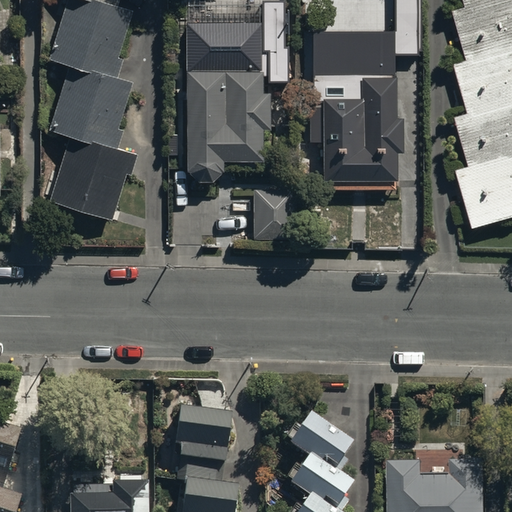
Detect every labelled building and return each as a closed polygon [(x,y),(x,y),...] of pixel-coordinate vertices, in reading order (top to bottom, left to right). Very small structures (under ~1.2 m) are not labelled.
[(66,60),(47,125),(67,130),(47,197),(110,216),(124,169),(130,171),(137,148),(118,142),(123,125),(118,124),(132,75),(117,71),(121,54),(117,53),(131,5),(118,2),(118,0),(63,0),(48,54),(66,60)] [(365,0),(365,19),(414,19),(413,0),(365,0)] [(511,0),(464,0),(465,3),(451,7),(465,55),(451,59),(466,109),(453,113),(468,163),(454,167),(471,222),(511,209),(511,0)] [(261,17),(185,18),(183,163),(196,174),(211,174),(222,163),(222,155),(260,154),(260,121),(268,121),(268,86),(261,86),(261,17)] [(394,111),(393,37),(378,37),(378,29),(324,30),(324,37),(307,38),(308,140),(321,140),(322,186),(394,185),(394,146),(401,146),(401,111),(394,111)] [(293,185),(252,185),(252,234),(294,233),(293,185)] [(172,475),(183,477),(179,511),(186,511),(185,511),(229,511),(233,480),(220,478),(229,407),(177,400),(173,438),(177,439),(172,475)] [(345,511),(339,507),(346,496),(340,491),(351,475),(340,467),(348,456),(340,450),(350,436),(308,404),(285,435),(306,450),(287,476),(305,489),(287,511),(345,511)] [(0,480),(18,424),(0,417),(0,511),(15,511),(22,492),(0,484),(0,480)] [(387,458),(386,511),(483,511),(484,456),(449,456),(449,472),(419,472),(419,458),(387,458)] [(146,511),(146,477),(109,477),(109,482),(71,483),(71,489),(68,490),(68,511),(146,511)]
